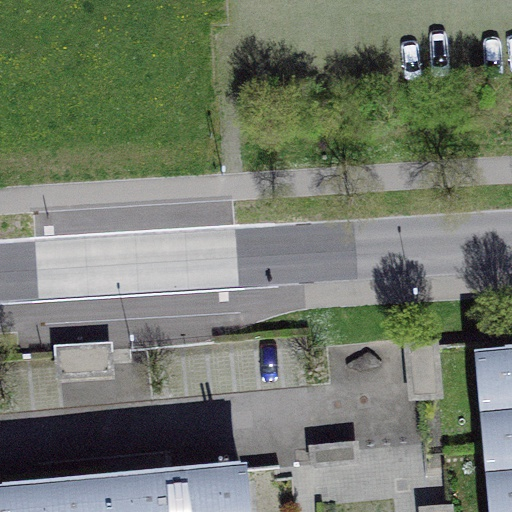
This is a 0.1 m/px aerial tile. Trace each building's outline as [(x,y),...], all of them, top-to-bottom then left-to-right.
[(438,345),(404,347),(407,406),(441,405),(438,345)] [(105,349),(64,352),(65,367),(106,365),(105,349)] [(483,424),(511,421),(511,357),(477,360),(483,424)] [(511,511),(511,421),(483,424),(491,511),(511,511)] [(5,511),(255,511),(253,475),(4,493),(5,511)]
